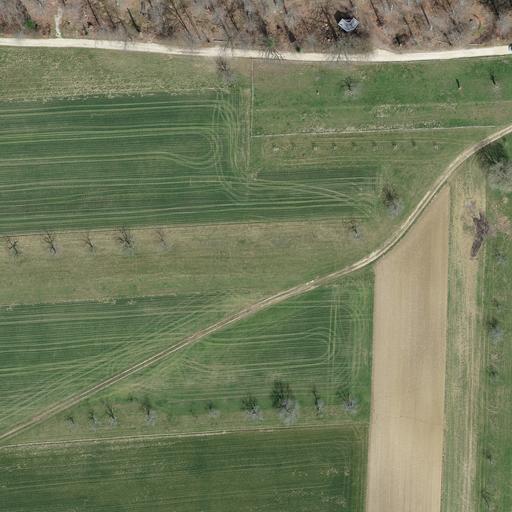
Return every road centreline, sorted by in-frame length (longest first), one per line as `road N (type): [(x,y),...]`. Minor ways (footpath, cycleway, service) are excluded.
road 1 (track): [(511,126),(460,158),(395,237),(352,270),(273,300),(0,437)]
road 2 (track): [(0,41),(348,58),(511,48)]
